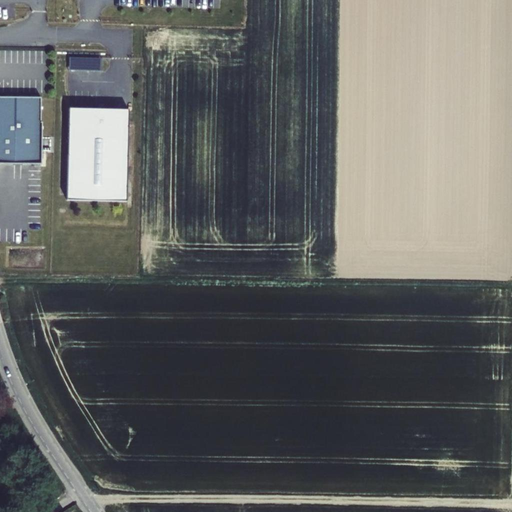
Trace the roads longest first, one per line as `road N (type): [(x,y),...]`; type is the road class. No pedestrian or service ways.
road 1 (track): [(87,501),(511,503)]
road 2 (tertiary): [(0,339),(23,399),(94,511)]
